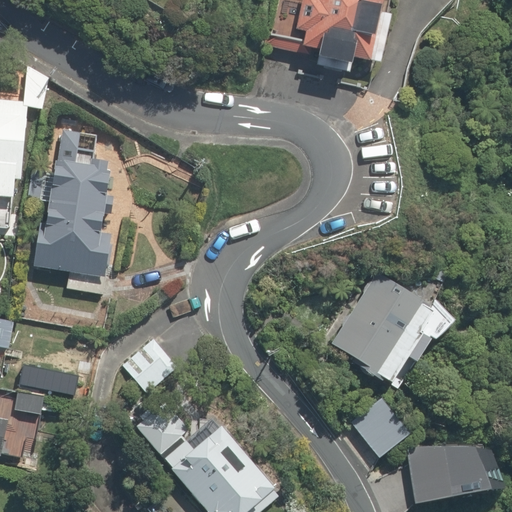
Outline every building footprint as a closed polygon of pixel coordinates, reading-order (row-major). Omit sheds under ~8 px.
[(278,0),(270,43),(318,51),(316,63),(358,70),(359,61),(383,65),(392,14),(384,13),(385,0),(278,0)] [(31,70),(29,102),(0,99),(0,232),(15,234),(28,112),(45,114),(49,81),(31,70)] [(108,169),(85,165),(87,152),(95,153),(98,135),(68,130),(64,151),(75,153),(73,163),(56,160),(44,232),(37,230),(31,268),(102,280),(109,237),(97,235),(108,169)] [(423,278),(409,300),(376,280),(333,349),(393,387),(424,336),(438,345),(464,303),(423,278)] [(11,317),(0,314),(0,346),(5,347),(11,317)] [(177,364),(155,340),(121,371),(143,395),(177,364)] [(43,418),(46,395),(28,392),(29,385),(19,383),(15,414),(43,418)] [(406,435),(373,400),(348,423),(381,458),(406,435)] [(164,405),(137,430),(162,456),(189,430),(164,405)] [(189,441),(166,459),(208,511),(259,511),(276,499),(220,430),(196,449),(189,441)] [(486,443),(409,454),(417,508),(493,497),(486,443)] [(187,511),(170,490),(145,509),(147,511),(187,511)]
